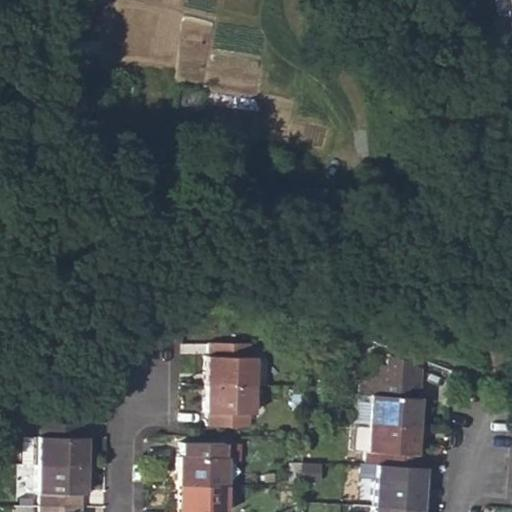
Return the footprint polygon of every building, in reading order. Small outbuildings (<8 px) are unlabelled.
[(508,8),(506,0),(492,0),(494,10),(508,8)] [(201,381),(248,382),(248,353),(245,352),(246,340),(205,340),(205,353),(201,352),(201,381)] [(263,383),(263,353),(248,353),(248,382),(263,383)] [(357,378),(356,390),(367,392),(365,420),(414,423),(415,395),(412,394),(413,384),(414,379),(419,366),(392,356),(388,364),(369,363),(368,378),(357,378)] [(203,422),(246,422),(245,411),(249,410),(248,382),(201,381),(201,410),(204,411),(203,422)] [(347,419),(365,420),(367,392),(356,390),(348,389),(347,419)] [(346,448),(363,449),(365,420),(347,419),(346,448)] [(414,423),(365,420),(363,449),(369,450),(376,451),(375,463),(417,465),(418,452),(413,451),(414,423)] [(37,433),(33,434),(32,462),(80,463),(81,434),(77,434),(77,421),(37,421),(37,433)] [(17,461),(32,462),(33,434),(17,434),(17,461)] [(175,452),(174,482),(221,483),(221,455),(220,454),(220,441),(177,440),(177,452),(175,452)] [(221,455),(233,455),(233,454),(233,442),(220,441),(220,454),(221,455)] [(363,449),(363,462),(375,463),(376,451),(369,450),(363,449)] [(36,490),(36,503),(77,504),(77,490),(80,490),(80,463),(32,462),(31,490),(36,490)] [(363,462),(355,462),(354,474),(371,475),(374,474),(375,469),(375,463),(363,462)] [(370,504),(417,506),(419,478),(416,477),(417,465),(375,463),(375,469),(374,474),(371,475),(370,504)] [(169,510),(168,511),(209,511),(210,511),(220,510),(221,483),(174,482),(174,510),(169,510)] [(77,511),(77,504),(36,503),(35,511),(77,511)]
